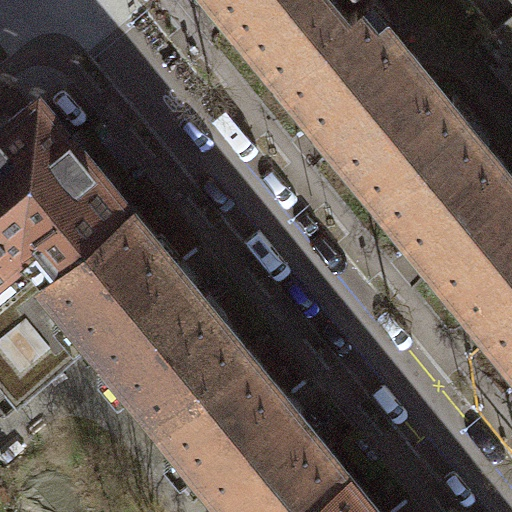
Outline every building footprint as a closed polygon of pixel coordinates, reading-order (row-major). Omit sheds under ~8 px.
[(220,0),(280,74),(350,16),(337,0),(220,0)] [(280,74),(379,193),(466,122),(383,21),(375,27),(359,9),(350,16),(280,74)] [(511,15),(473,48),(511,95),(511,15)] [(43,275),(128,205),(40,95),(0,128),(0,304),(40,271),(43,275)] [(379,193),(477,313),(511,284),(511,177),(466,122),(379,193)] [(40,271),(0,304),(0,389),(16,409),(96,343),(160,418),(247,347),(128,205),(43,275),(40,271)] [(496,335),(511,355),(511,284),(477,313),(486,324),(496,335)] [(160,418),(236,511),(292,511),(346,469),(247,347),(160,418)] [(381,511),(346,469),(292,511),(381,511)]
